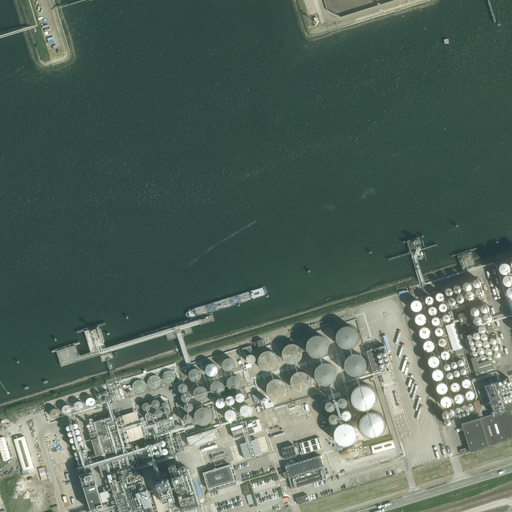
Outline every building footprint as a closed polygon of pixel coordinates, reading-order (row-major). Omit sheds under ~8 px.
[(442,296),(442,295),(441,293),(440,292),(439,292),(437,292),(436,293),(435,294),(434,296),(434,297),(435,299),(436,300),(438,300),(440,300),(441,299),(442,298),(442,296)] [(432,299),(432,297),(431,296),(430,295),(429,295),(428,295),(426,295),(425,296),(424,297),(424,298),(424,299),(424,300),(425,302),(427,303),(428,303),(429,303),(431,302),(432,300),(432,299)] [(421,304),(421,302),(420,301),(419,300),(418,299),(417,299),(416,299),(415,299),(414,299),(413,300),(412,301),(412,302),(411,303),(411,305),(412,305),(413,307),(414,308),(415,308),(416,308),(417,308),(419,308),(419,307),(420,307),(421,305),(421,304)] [(446,306),(445,305),(444,303),(443,302),(441,302),(440,303),(438,304),(438,305),(437,306),(438,308),(438,309),(439,310),(441,310),(442,310),(443,310),(444,309),(445,308),(446,306)] [(436,310),(435,309),(434,307),(433,307),(432,306),(430,306),(429,307),(428,309),(427,310),(428,312),(428,313),(429,314),(430,314),(431,314),(433,314),(434,313),(435,312),(436,310)] [(489,359),(500,356),(495,337),(493,337),(487,339),(483,323),(490,321),(491,319),(489,312),(478,310),(477,308),(471,310),(471,312),(473,319),(475,325),(475,327),(477,327),(478,331),(467,334),(467,336),(468,341),(472,356),(477,354),(477,358),(478,360),(478,357),(489,359)] [(467,312),(464,312),(457,315),(463,334),(473,331),(467,312)] [(426,318),(426,316),(425,316),(424,314),(423,313),(421,313),(420,313),(419,313),(418,314),(416,316),(416,318),(416,319),(417,321),(419,322),(420,323),(422,322),(423,322),(424,321),(425,320),(426,318)] [(449,318),(449,316),(448,315),(447,314),(445,313),(444,314),(442,314),(442,315),(441,316),(441,317),(441,319),(442,320),(443,321),(445,322),(446,321),(448,321),(449,319),(449,318)] [(439,321),(438,320),(438,319),(437,318),(436,317),(434,317),(433,317),(432,318),(431,319),(430,320),(430,321),(431,322),(431,324),(433,324),(434,325),(436,325),(437,324),(438,322),(439,321)] [(455,323),(445,326),(453,351),(462,348),(455,323)] [(332,341),(335,345),(338,347),(342,348),(347,347),(350,345),(353,341),(354,337),(353,333),(350,329),(347,327),(342,326),(338,327),(334,329),(332,333),(331,337),(332,341)] [(429,331),(429,329),(428,328),(427,326),(426,326),(425,326),(424,326),(423,326),(421,327),(420,328),(420,330),(420,332),(421,334),(422,335),(423,335),(424,336),(425,336),(426,335),(428,334),(429,333),(429,331)] [(441,331),(441,329),(440,328),(438,327),(437,327),(435,327),(434,328),(433,329),(433,331),(433,332),(434,334),(435,334),(437,335),(439,335),(440,334),(441,332),(441,331)] [(301,351),(303,355),(307,357),(311,358),(315,357),(319,355),(321,351),(322,347),(321,343),(319,339),(315,337),(311,336),(307,337),(303,339),(301,343),(300,347),(301,351)] [(444,343),(444,341),(443,340),(442,339),(441,339),(439,339),(438,340),(437,340),(437,341),(436,343),(437,344),(437,346),(439,347),(440,347),(441,347),(442,347),(443,346),(444,345),(444,343)] [(434,345),(434,343),(433,343),(432,341),(431,340),(429,340),(428,340),(427,340),(426,341),(425,342),(424,343),(424,344),(424,345),(424,346),(425,348),(427,349),(428,349),(429,349),(430,349),(432,348),(433,347),(434,345)] [(286,364),(290,364),(294,363),(297,360),(298,357),(298,353),(297,349),(294,346),(291,345),(287,344),(283,346),(280,348),(279,352),(279,356),(280,360),(283,363),(286,364)] [(384,346),(370,350),(366,351),(374,376),(392,370),(384,346)] [(259,370),(263,371),(267,369),(270,367),(271,363),(272,359),(270,355),(268,352),(264,351),(260,351),(256,352),(253,355),(252,358),(252,362),(253,366),(256,369),(259,370)] [(447,355),(447,353),(446,352),(445,351),(443,351),(441,351),(440,352),(439,353),(439,355),(440,356),(441,358),(442,358),(444,359),(445,358),(446,357),(447,356),(447,355)] [(341,370),(343,373),(347,376),(351,376),(356,376),(359,373),(362,370),(362,365),(362,361),(359,357),(355,355),(351,354),(347,355),(343,357),(341,361),(340,365),(341,370)] [(438,360),(438,359),(438,358),(437,356),(435,355),(434,355),(433,355),(432,355),(430,356),(429,357),(428,359),(428,361),(429,362),(430,363),(431,364),(433,364),(434,364),(435,364),(436,363),(437,362),(438,361),(438,360)] [(235,363),(235,362),(235,361),(234,359),(233,358),(232,357),(230,357),(229,357),(228,357),(227,357),(226,357),(224,358),(223,359),(223,361),(222,362),(222,363),(222,364),(223,365),(223,366),(224,368),(225,369),(226,369),(228,370),(229,370),(230,370),(231,369),(232,369),(233,368),(234,367),(235,366),(235,364),(235,363)] [(218,369),(218,368),(218,367),(218,366),(217,364),(216,364),(215,363),(214,362),(212,362),(211,362),(209,362),(208,363),(207,364),(206,366),(205,367),(205,369),(205,370),(206,371),(207,373),(208,374),(209,374),(211,375),(212,375),(214,375),(215,374),(216,373),(217,372),(218,371),(218,370),(218,369)] [(310,381),(312,384),(316,387),(320,387),(324,387),(328,384),(330,381),(331,376),(330,372),(328,368),(324,366),(320,365),(316,366),(312,369),(310,372),(309,376),(310,381)] [(202,374),(202,372),(201,371),(200,369),(199,368),(198,368),(196,367),(195,367),(193,367),(192,368),(191,369),(190,370),(189,371),(189,372),(189,373),(189,375),(189,376),(190,377),(190,378),(191,379),(193,380),(195,380),(196,380),(198,380),(199,379),(200,378),(201,377),(202,375),(202,374)] [(442,372),(442,371),(442,370),(441,369),(441,368),(439,368),(438,367),(437,367),(436,368),(434,368),(434,369),(433,370),(433,371),(433,372),(433,373),(433,374),(434,375),(434,376),(436,377),(438,377),(440,377),(441,376),(442,374),(442,372)] [(175,376),(175,375),(175,373),(174,371),(173,370),(172,370),(170,369),(169,369),(168,369),(167,369),(166,370),(165,371),(164,372),(163,372),(162,374),(162,375),(162,377),(163,378),(163,379),(164,380),(166,381),(168,382),(169,382),(171,382),(173,381),(174,380),(175,379),(175,377),(175,376)] [(161,380),(161,379),(160,378),(160,377),(159,375),(158,374),(157,374),(154,373),(153,374),(152,374),(151,374),(150,375),(149,377),(148,378),(148,379),(148,380),(148,382),(148,383),(149,384),(150,385),(151,386),(153,386),(154,387),(155,387),(156,386),(157,386),(158,385),(159,384),(160,383),(161,382),(161,380)] [(296,393),(300,393),(304,392),(306,389),(308,386),(308,382),(307,378),(304,375),(301,373),(297,373),(293,375),(290,377),(288,381),(288,385),(290,389),(292,391),(296,393)] [(242,382),(242,380),(241,378),(240,377),(239,376),(239,375),(237,375),(235,374),(234,374),(233,374),(231,375),(230,376),(229,377),(228,378),(227,379),(227,381),(227,382),(227,384),(227,385),(228,386),(229,387),(230,388),(231,389),(233,389),(234,389),(236,389),(237,389),(238,388),(239,387),(240,386),(241,385),(242,384),(242,382)] [(511,439),(511,391),(508,378),(485,385),(493,414),(461,424),(468,447),(460,450),(461,455),(470,452),(511,439)] [(470,383),(469,382),(469,381),(468,379),(467,379),(466,378),(465,378),(463,378),(462,379),(461,379),(460,381),(460,382),(460,383),(460,385),(461,386),(462,387),(464,388),(465,388),(466,388),(467,387),(468,387),(469,385),(470,383)] [(145,385),(145,384),(144,383),(144,382),(143,381),(142,380),(141,379),(140,379),(138,379),(137,379),(136,379),(135,380),(134,381),(133,381),(132,383),(132,384),(132,385),(132,387),(132,388),(132,389),(133,390),(135,391),(136,392),(138,392),(139,392),(141,392),(142,391),(143,390),(143,389),(144,388),(145,387),(145,385)] [(225,387),(225,385),(225,384),(224,382),(223,381),(222,380),(220,380),(218,379),(217,379),(216,380),(215,380),(213,381),(212,382),(211,383),(210,384),(210,386),(210,387),(210,388),(211,390),(212,391),(213,393),(214,393),(215,394),(216,394),(218,395),(219,394),(221,394),(222,393),(223,392),(224,391),(225,390),(225,389),(225,387)] [(272,400),(276,400),(280,399),(283,396),(284,393),(284,389),(283,385),(280,382),(277,380),(273,380),(269,382),(266,384),(265,388),(264,392),(266,395),(269,398),(272,400)] [(458,386),(458,384),(457,382),(455,381),(453,381),(451,381),(450,382),(449,384),(448,385),(448,386),(448,387),(449,389),(451,390),(452,390),(453,391),(454,391),(455,390),(456,389),(457,388),(458,387),(458,386)] [(447,388),(447,386),(446,385),(444,384),(443,383),(442,383),(441,383),(439,384),(438,385),(438,386),(437,388),(438,390),(438,391),(439,391),(439,392),(440,393),(442,393),(443,393),(444,393),(445,392),(446,390),(447,389),(447,388)] [(208,392),(208,391),(208,390),(207,388),(206,387),(205,386),(204,385),(202,385),(201,385),(199,385),(198,385),(196,386),(195,387),(194,389),(193,390),(193,392),(193,394),(193,395),(194,396),(195,397),(196,398),(198,399),(199,400),(200,400),(202,400),(203,400),(205,399),(206,398),(207,397),(207,396),(208,394),(208,392)] [(347,395),(347,400),(348,404),(351,408),(356,411),(361,411),(365,410),(369,407),(372,402),(372,397),(371,393),(368,389),(363,386),(358,386),(353,387),(350,390),(347,395)] [(473,393),(473,391),(472,390),(471,388),(469,388),(468,388),(467,388),(466,389),(465,389),(464,390),(464,391),(464,393),(464,394),(464,395),(465,396),(466,397),(467,398),(468,398),(470,398),(471,397),(472,397),(473,395),(473,394),(473,393)] [(461,397),(461,396),(461,395),(461,394),(460,393),(458,392),(457,392),(456,392),(455,392),(453,393),(453,394),(452,394),(452,395),(452,396),(452,398),(453,400),(454,401),(456,401),(457,401),(458,401),(460,400),(460,399),(461,398),(461,397)] [(325,408),(332,412),(329,416),(330,420),(333,422),(336,422),(337,420),(337,419),(341,414),(339,413),(339,409),(340,407),(340,405),(342,405),(342,399),(340,398),(340,396),(338,395),(337,393),(329,394),(329,400),(326,401),(324,403),(325,408)] [(450,400),(450,399),(450,398),(449,396),(447,395),(446,395),(445,395),(444,395),(443,395),(442,396),(441,397),(440,398),(440,400),(441,401),(441,403),(442,403),(443,404),(445,405),(447,404),(448,403),(449,402),(450,401),(450,400)] [(96,401),(96,400),(96,399),(95,397),(93,396),(92,396),(90,396),(89,397),(88,397),(87,398),(87,400),(87,402),(88,404),(89,405),(91,405),(92,405),(93,405),(95,404),(96,402),(96,401)] [(263,399),(266,409),(274,406),(273,402),(269,403),(267,397),(263,399)] [(85,404),(84,402),(83,400),(82,399),(80,399),(78,399),(77,400),(76,400),(75,402),(75,404),(75,405),(76,406),(77,407),(78,408),(80,408),(81,408),(82,408),(83,407),(84,406),(85,404)] [(479,400),(473,402),(476,413),(479,412),(482,408),(479,400)] [(73,407),(72,406),(72,405),(71,404),(70,403),(68,402),(66,403),(65,404),(64,404),(64,405),(63,407),(63,409),(64,410),(66,411),(67,412),(69,412),(71,411),(72,410),(72,409),(73,407)] [(308,402),(276,412),(280,422),(311,413),(308,402)] [(61,411),(60,410),(60,409),(59,408),(58,407),(57,407),(56,406),(54,407),(53,408),(52,409),(51,410),(51,411),(51,413),(52,414),(53,415),(54,415),(56,416),(58,415),(59,415),(60,413),(61,411)] [(235,413),(235,412),(235,411),(234,409),(233,408),(232,408),(230,407),(229,407),(228,407),(226,408),(225,409),(224,410),(224,411),(224,412),(224,414),(225,415),(225,416),(226,417),(227,418),(228,418),(229,418),(230,418),(231,418),(232,418),(233,417),(234,416),(235,415),(235,414),(235,413)] [(255,413),(255,412),(254,410),(254,409),(253,408),(252,407),(250,407),(249,407),(248,407),(246,407),(245,408),(244,409),(244,410),(243,412),(243,413),(244,414),(244,416),(245,417),(246,417),(247,418),(249,418),(250,418),(252,418),(253,417),(254,416),(254,415),(255,413)] [(203,426),(206,426),(210,426),(212,424),(214,421),(215,418),(214,414),(212,411),(210,409),(206,409),(203,409),(200,411),(198,414),(197,418),(198,421),(200,424),(203,426)] [(137,411),(122,415),(125,424),(135,421),(135,423),(140,422),(137,411)] [(274,413),(265,415),(269,427),(277,424),(274,413)] [(355,422),(354,427),(356,431),(359,435),(363,438),(368,438),(373,437),(377,434),(379,429),(380,424),(378,420),(375,416),(371,413),(366,413),(361,414),(357,417),(355,422)] [(96,431),(90,433),(96,454),(103,453),(106,462),(99,464),(102,476),(108,474),(118,506),(112,508),(113,511),(154,511),(147,489),(140,491),(132,467),(131,467),(115,415),(93,422),(96,431)] [(251,421),(231,428),(235,438),(255,432),(251,421)] [(83,440),(79,422),(67,425),(73,450),(77,450),(77,451),(81,450),(79,441),(83,440)] [(217,428),(187,437),(190,447),(220,438),(217,428)] [(4,437),(0,437),(0,451),(3,461),(11,459),(4,437)] [(319,437),(299,443),(303,454),(322,448),(319,437)] [(258,439),(240,444),(244,459),(262,454),(258,439)] [(395,448),(393,440),(371,446),(373,454),(395,448)] [(215,455),(217,464),(229,460),(227,451),(215,455)] [(338,464),(361,458),(359,451),(337,456),(338,464)] [(289,477),(292,489),(327,479),(320,455),(285,466),(286,471),(283,472),(284,478),(289,477)] [(62,467),(65,475),(71,473),(68,465),(62,467)] [(170,470),(181,505),(199,500),(189,467),(184,465),(170,470)] [(230,465),(203,473),(208,489),(235,481),(230,465)] [(90,510),(103,506),(92,471),(80,475),(90,510)] [(157,475),(165,502),(175,499),(167,472),(157,475)] [(49,486),(48,481),(46,482),(49,493),(54,491),(52,485),(49,486)] [(247,484),(241,486),(244,495),(250,494),(247,484)] [(296,498),(297,502),(298,504),(309,501),(307,495),(296,498)]
